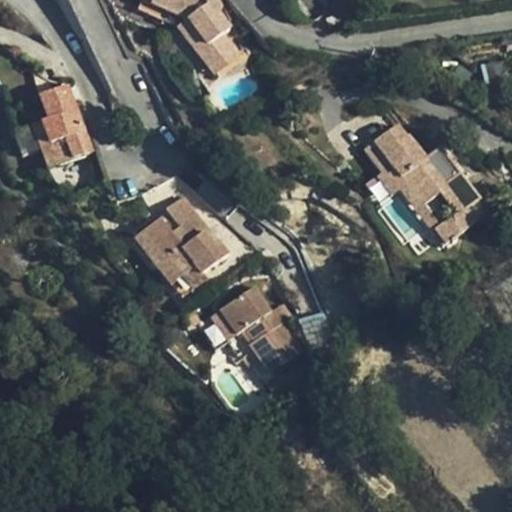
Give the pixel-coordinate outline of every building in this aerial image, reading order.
[(218,53),(230,44),(223,35),(229,30),(218,14),(219,13),(219,11),(220,9),(220,7),(219,5),(217,3),(216,2),(213,2),(211,3),(208,4),(207,6),(197,2),(197,0),(152,0),(150,6),(187,21),(197,33),(195,35),(212,58),(218,53)] [(197,33),(187,21),(176,28),(186,41),(195,35),(197,33)] [(186,41),(204,64),(212,58),(195,35),(186,41)] [(239,57),(230,44),(218,53),(212,58),(204,64),(214,76),(239,57)] [(92,154),(66,86),(39,97),(48,121),(41,123),(57,166),(92,154)] [(440,227),(433,232),(445,246),(480,220),(469,205),(465,208),(444,180),(428,159),(425,162),(411,143),(397,125),(363,151),(383,178),(393,171),(400,181),(402,179),(407,185),(423,206),(440,227)] [(425,162),(428,159),(414,141),(411,143),(425,162)] [(390,198),(399,192),(407,185),(402,179),(400,181),(393,171),(383,178),(378,182),(390,198)] [(465,208),(469,205),(448,177),(444,180),(465,208)] [(399,192),(415,213),(423,206),(407,185),(399,192)] [(165,211),(167,214),(179,229),(171,235),(159,220),(159,221),(133,240),(158,272),(169,263),(191,292),(204,282),(200,277),(228,257),(217,242),(214,244),(205,232),(208,230),(184,198),(165,211)] [(440,227),(423,206),(415,213),(431,234),(433,232),(440,227)] [(179,229),(167,214),(159,220),(171,235),(179,229)] [(214,244),(217,242),(208,230),(205,232),(214,244)] [(180,301),(191,292),(169,263),(158,272),(180,301)] [(253,287),(219,311),(237,336),(240,334),(245,330),(254,342),(249,346),(269,374),(303,350),(283,323),(288,319),(279,306),(271,312),(253,287)] [(279,306),(288,319),(292,316),(284,304),(279,306)] [(237,336),(219,311),(209,318),(226,343),(237,336)] [(240,334),(249,346),(254,342),(245,330),(240,334)]
